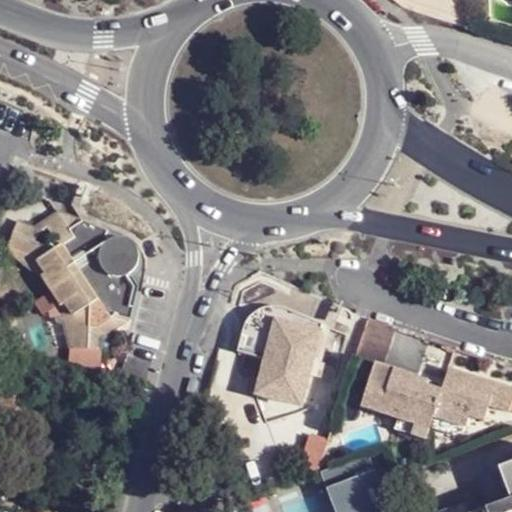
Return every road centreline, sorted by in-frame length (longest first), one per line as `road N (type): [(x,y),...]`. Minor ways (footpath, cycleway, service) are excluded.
road 1 (primary): [(306,211),(511,254)]
road 2 (residential): [(190,322),(139,511)]
road 3 (primary): [(178,16),(79,32),(0,6)]
road 4 (primary): [(0,56),(149,132)]
road 5 (residential): [(511,342),(356,282)]
road 6 (primary): [(511,192),(384,110)]
road 7 (residential): [(373,49),(455,44),(511,65)]
road 8 (residential): [(182,187),(194,260),(190,322)]
road 9 (primary): [(306,211),(351,182),(384,110)]
road 10 (residential): [(190,322),(262,219)]
road 11 (primary): [(178,16),(148,70),(149,132)]
